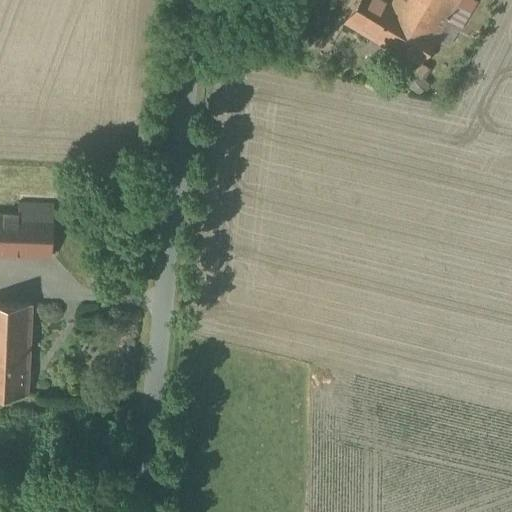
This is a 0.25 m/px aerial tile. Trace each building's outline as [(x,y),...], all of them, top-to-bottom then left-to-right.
[(421,63),(441,30),(424,21),(417,33),(387,14),(394,3),(388,0),(360,0),(350,17),(421,63)] [(395,0),(394,3),(387,14),(417,33),(424,21),(441,30),(457,0),(395,0)] [(323,16),(317,14),(314,22),(320,24),(323,16)] [(54,203),(19,202),(19,214),(18,254),(52,255),(54,203)] [(19,214),(0,213),(0,253),(18,254),(19,214)] [(31,303),(0,301),(0,346),(12,347),(12,340),(30,341),(31,303)] [(12,347),(0,346),(0,391),(27,393),(30,341),(12,340),(12,347)]
